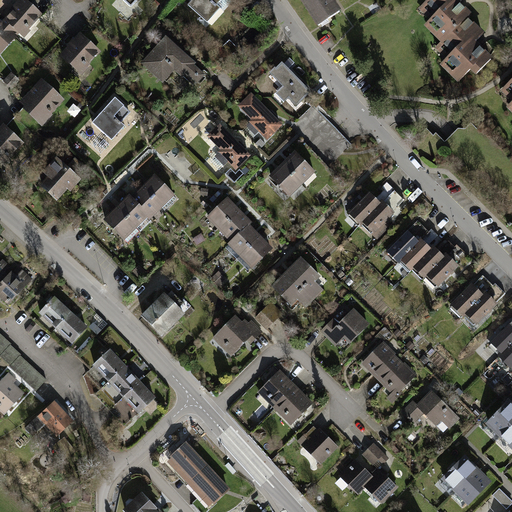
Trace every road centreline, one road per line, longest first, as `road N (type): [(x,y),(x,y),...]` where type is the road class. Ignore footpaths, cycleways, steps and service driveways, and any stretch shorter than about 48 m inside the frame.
road 1 (residential): [(511,267),(381,138),(271,0)]
road 2 (residential): [(193,398),(0,208)]
road 3 (residential): [(208,414),(268,356),(287,350),(339,395),(341,415)]
road 4 (residential): [(193,398),(115,471),(102,511)]
road 5 (residential): [(294,511),(208,414)]
